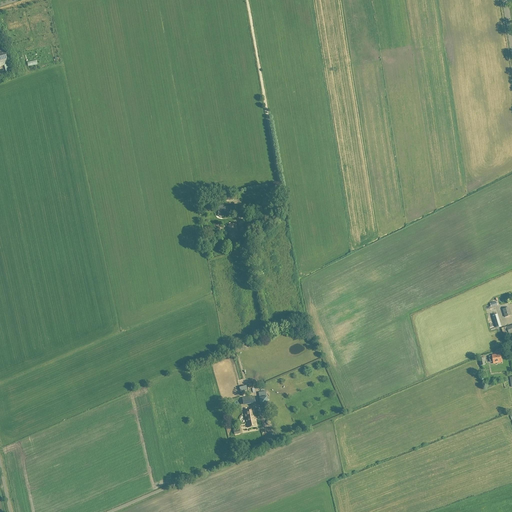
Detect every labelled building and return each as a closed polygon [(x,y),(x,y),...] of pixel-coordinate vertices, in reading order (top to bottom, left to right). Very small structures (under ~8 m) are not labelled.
[(234,207),(217,209),(218,217),(235,214),(234,207)] [(256,223),(252,224),(252,222),(245,224),(246,231),(254,230),(257,229),(256,223)] [(227,226),(230,241),(239,239),(236,225),(227,226)] [(502,310),(504,318),(511,316),(509,308),(502,310)] [(511,325),(507,327),(506,328),(506,327),(501,329),(503,335),(505,334),(506,337),(509,336),(510,337),(511,336),(511,335),(511,334),(511,333),(511,325)] [(492,356),(489,356),(490,362),(493,362),(493,364),(502,362),(501,353),(492,355),(492,356)] [(243,406),(255,403),(254,396),(242,399),(243,406)] [(253,409),(247,410),(247,408),(244,409),(244,410),(248,427),(257,426),(253,409)]
